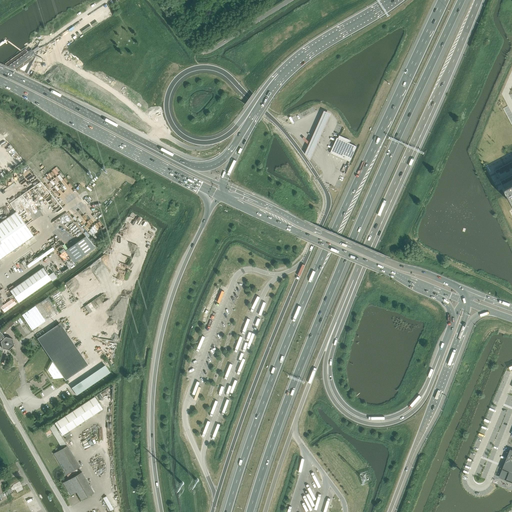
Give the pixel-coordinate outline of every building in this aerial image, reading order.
[(81,32),(83,34),(92,28),(90,26),(81,32)] [(331,114),(324,111),(306,154),(311,160),(331,114)] [(332,150),(330,153),(350,161),(357,147),(349,143),(350,140),(339,136),(333,151),(332,150)] [(495,171),(495,172),(511,203),(511,161),(496,170),(496,171),(495,171)] [(0,259),(33,236),(16,212),(0,222),(0,259)] [(74,263),(95,248),(85,237),(65,250),(68,255),(74,263)] [(43,268),(30,276),(39,288),(51,280),(43,268)] [(30,276),(22,282),(31,294),(39,288),(30,276)] [(22,282),(14,288),(22,300),(31,294),(22,282)] [(22,300),(14,288),(10,291),(18,303),(22,300)] [(33,308),(22,315),(32,331),(43,323),(33,308)] [(59,325),(38,339),(53,361),(48,371),(53,378),(64,377),(66,379),(87,365),(59,325)] [(5,336),(5,337),(2,334),(0,332),(0,340),(0,341),(2,348),(9,350),(14,345),(12,338),(5,336)] [(76,395),(110,373),(105,366),(72,388),(76,395)] [(62,435),(103,409),(94,396),(54,423),(62,435)] [(66,475),(80,467),(67,445),(54,453),(66,475)] [(505,468),(502,476),(511,480),(511,450),(510,449),(509,452),(507,457),(509,458),(508,461),(506,465),(504,467),(505,468)] [(95,492),(94,492),(82,471),(62,483),(70,496),(76,492),(81,500),(95,492)] [(114,509),(114,508),(106,496),(103,498),(110,511),(114,509)] [(24,499),(11,506),(14,511),(25,511),(24,509),(28,507),(24,499)]
